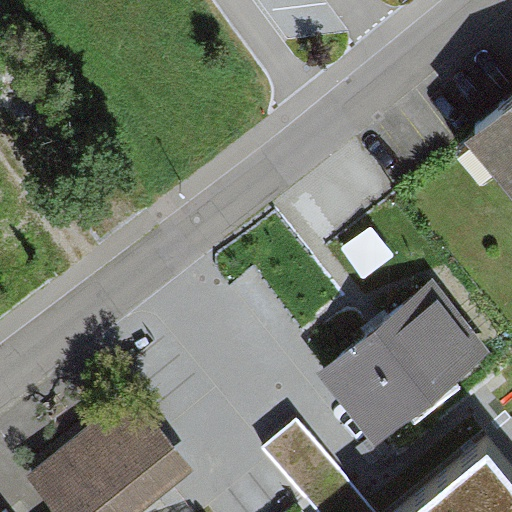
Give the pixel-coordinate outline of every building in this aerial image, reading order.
[(511,79),(465,118),(511,174),(511,79)] [(433,271),(317,362),(376,436),(491,346),(433,271)] [(134,383),(28,466),(64,511),(128,511),(195,459),(134,383)] [(322,511),(378,511),(297,411),(263,438),(322,511)] [(511,511),(511,457),(487,428),(384,511),(511,511)] [(0,511),(14,511),(7,502),(0,507),(0,511)]
